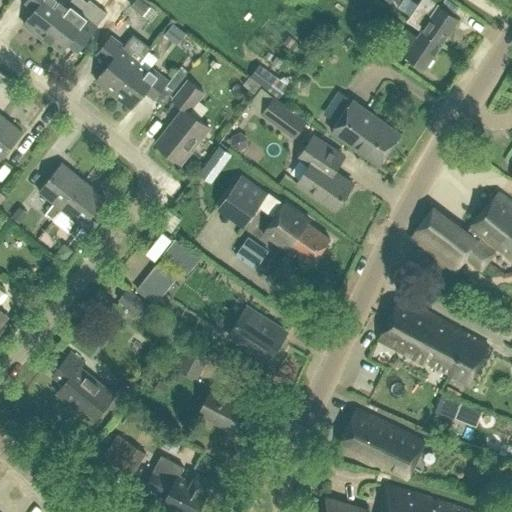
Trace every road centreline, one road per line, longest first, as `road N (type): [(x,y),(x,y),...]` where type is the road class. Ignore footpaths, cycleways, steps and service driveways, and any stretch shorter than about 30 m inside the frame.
road 1 (tertiary): [(262,511),(391,236),(511,36)]
road 2 (unclassified): [(0,380),(146,195),(147,166),(0,49)]
